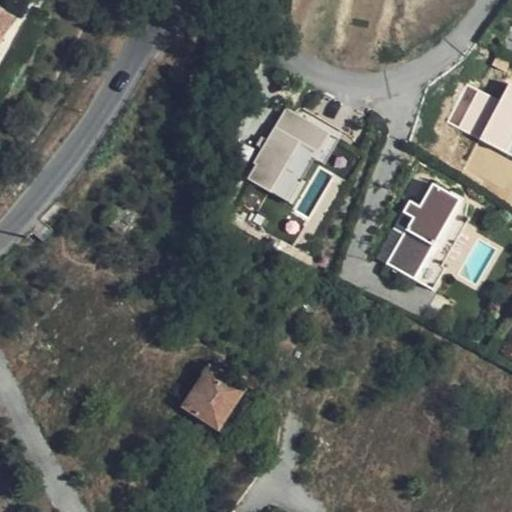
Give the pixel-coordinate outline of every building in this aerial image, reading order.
[(0,39),(14,22),(0,10),(0,39)] [(511,84),(507,83),(499,100),(467,85),(448,125),(511,154),(511,84)] [(289,203),(314,159),(323,165),(338,138),(283,107),(244,177),(289,203)] [(432,286),(461,221),(454,218),(463,198),(430,183),(420,204),(405,198),(376,261),(432,286)] [(137,214),(119,200),(102,220),(121,235),(137,214)] [(222,271),(233,251),(222,244),(209,263),(222,271)] [(305,283),(312,271),(283,255),(277,266),(305,283)] [(289,358),(302,333),(283,322),(269,347),(289,358)] [(217,429),(242,393),(209,371),(184,407),(217,429)] [(0,490),(6,495),(17,478),(3,470),(0,475),(0,490)]
